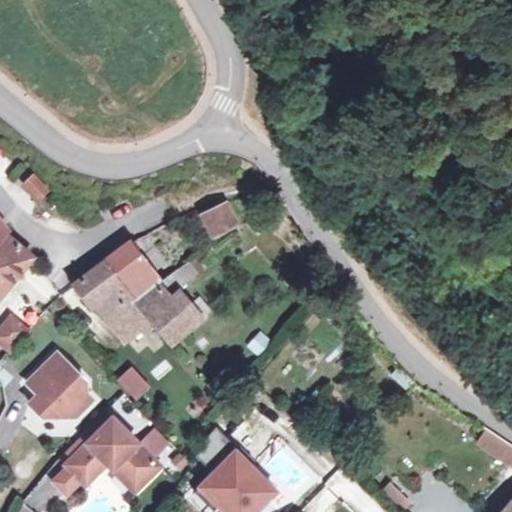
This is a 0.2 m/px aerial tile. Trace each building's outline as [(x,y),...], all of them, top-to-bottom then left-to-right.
[(19,183),(36,201),(49,189),(31,170),(19,183)] [(203,216),(204,218),(214,240),(236,228),(226,205),(203,216)] [(200,210),(187,216),(190,226),(204,218),(203,216),(200,210)] [(0,245),(6,238),(9,234),(0,224),(0,245)] [(0,300),(33,260),(6,238),(0,245),(0,300)] [(196,259),(190,264),(199,275),(204,270),(196,259)] [(109,262),(75,286),(92,310),(98,306),(126,340),(152,321),(173,345),(203,320),(181,292),(181,290),(179,287),(184,282),(187,285),(199,275),(190,264),(138,300),(109,262)] [(0,315),(0,348),(5,352),(27,326),(6,308),(0,315)] [(139,351),(156,336),(147,327),(131,342),(139,351)] [(59,353),(28,382),(40,394),(31,403),(44,416),(77,416),(94,399),(87,392),(87,382),(59,353)] [(113,379),(133,402),(149,388),(128,365),(113,379)] [(320,390),(298,418),(307,423),(328,397),(320,390)] [(162,466),(114,418),(67,464),(87,484),(108,463),(114,469),(117,466),(139,488),(162,466)] [(511,444),(491,431),(480,443),(503,461),(511,466),(511,444)] [(215,511),(250,511),(274,491),(233,444),(189,482),(215,511)] [(117,466),(114,469),(136,492),(139,488),(117,466)] [(322,490),(297,511),(298,511),(335,511),(338,510),(322,490)]
